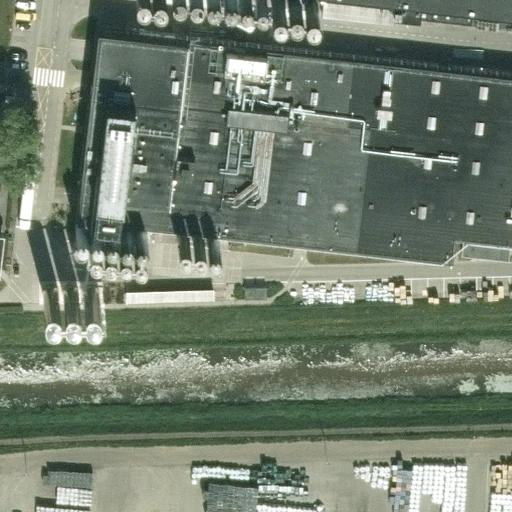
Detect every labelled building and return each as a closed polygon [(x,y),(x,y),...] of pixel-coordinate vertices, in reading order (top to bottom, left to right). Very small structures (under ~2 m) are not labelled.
[(511,0),(322,0),(321,12),(393,21),(394,13),(511,26),(511,0)] [(463,233),(461,250),(508,255),(510,238),(511,238),(511,70),(98,24),(76,213),(452,255),(455,232),(463,233)] [(244,298),(266,297),(266,285),(244,286),(244,298)] [(262,463),(258,511),(360,511),(361,506),(348,506),(349,489),(336,488),(337,467),(262,463)] [(253,511),(252,493),(222,495),(223,511),(253,511)]
